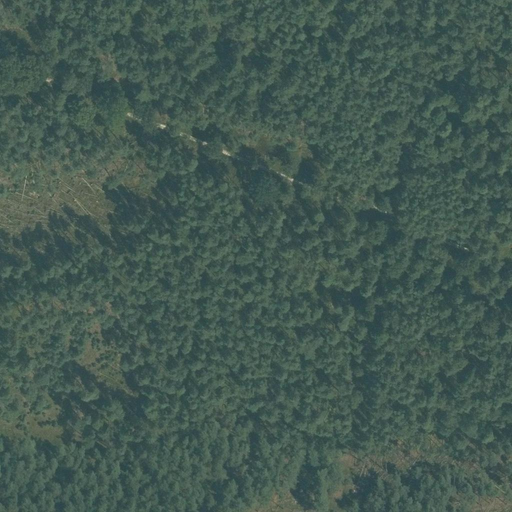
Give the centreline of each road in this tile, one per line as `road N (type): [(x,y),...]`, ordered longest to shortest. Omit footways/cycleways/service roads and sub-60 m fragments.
road 1 (track): [(511,270),(0,63)]
road 2 (track): [(390,222),(414,59),(406,17),(385,0)]
